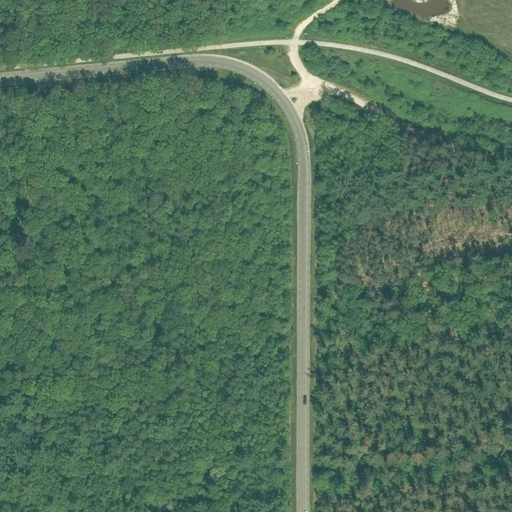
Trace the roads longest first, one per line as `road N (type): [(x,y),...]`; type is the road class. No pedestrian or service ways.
road 1 (secondary): [(0,79),(214,60),(251,71),(287,102),(304,165),(302,511)]
road 2 (track): [(505,156),(437,142),(312,83),(294,42)]
